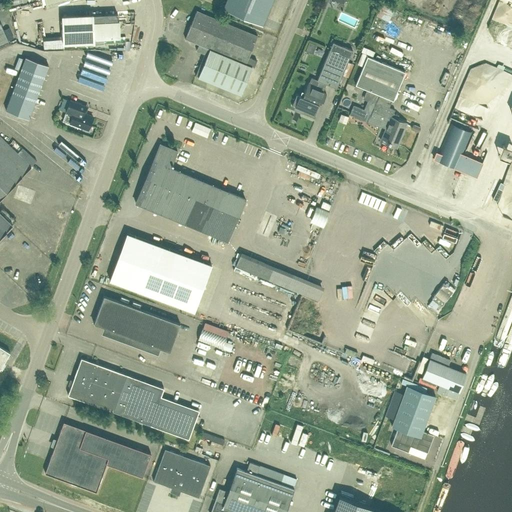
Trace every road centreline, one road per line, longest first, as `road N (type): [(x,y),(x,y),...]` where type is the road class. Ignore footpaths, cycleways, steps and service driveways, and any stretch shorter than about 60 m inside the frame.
road 1 (unclassified): [(467,326),(506,234),(248,125)]
road 2 (unclassified): [(44,336),(140,80)]
road 3 (unclassified): [(248,125),(299,0)]
road 4 (unclassified): [(0,458),(44,336)]
road 5 (unknown): [(383,270),(433,275),(450,267),(464,216)]
